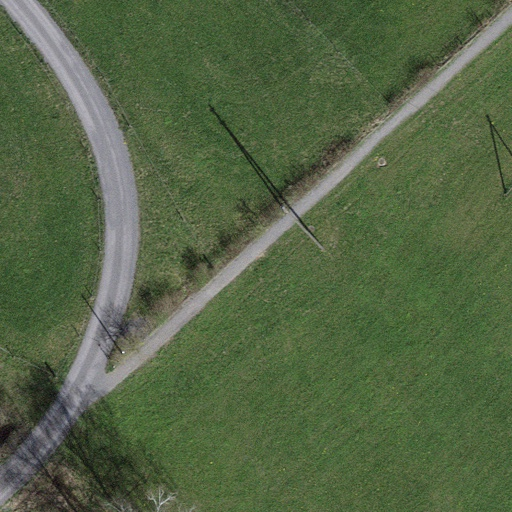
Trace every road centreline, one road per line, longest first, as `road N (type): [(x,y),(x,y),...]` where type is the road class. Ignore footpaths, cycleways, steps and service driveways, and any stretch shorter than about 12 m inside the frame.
road 1 (track): [(85,396),(130,271),(121,168),(61,48),(15,0)]
road 2 (track): [(0,500),(85,396)]
